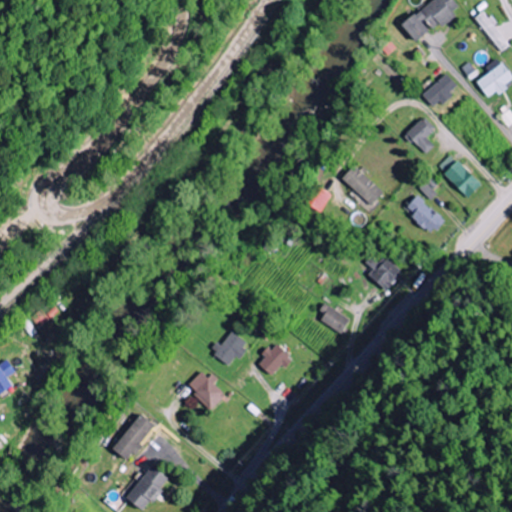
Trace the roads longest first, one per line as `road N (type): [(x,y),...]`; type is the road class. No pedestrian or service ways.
road 1 (secondary): [(511,200),(225,511)]
road 2 (residential): [(82,195),(152,81),(172,0)]
